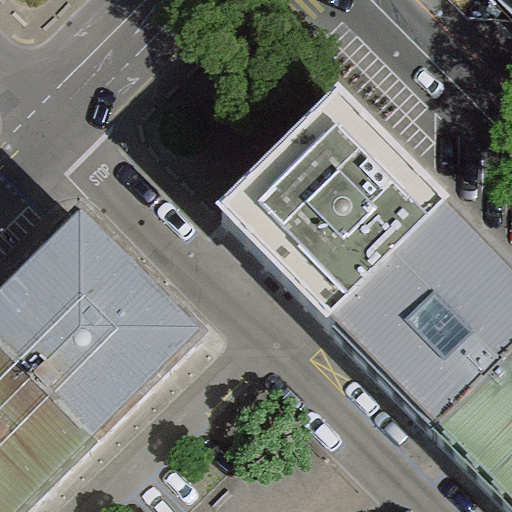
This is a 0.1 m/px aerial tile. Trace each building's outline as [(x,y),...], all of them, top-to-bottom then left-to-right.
[(353,83),(343,72),(278,134),(219,186),(299,276),(349,329),(468,200),(353,83)] [(349,329),(460,440),(511,382),(511,247),(468,200),(349,329)] [(0,315),(0,360),(99,459),(209,351),(141,284),(130,273),(86,230),(0,315)] [(0,511),(44,511),(99,459),(0,360),(0,511)] [(511,490),(511,382),(460,440),(511,490)]
